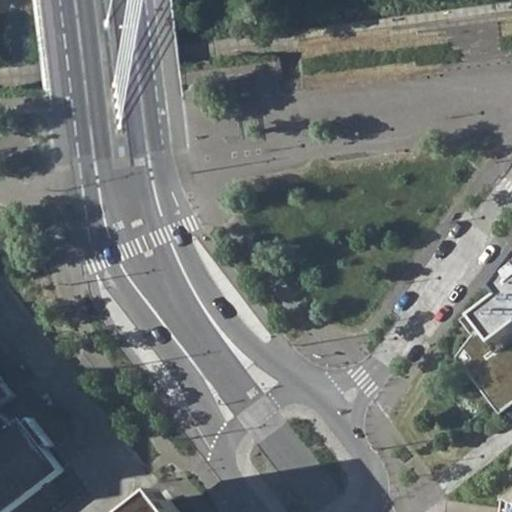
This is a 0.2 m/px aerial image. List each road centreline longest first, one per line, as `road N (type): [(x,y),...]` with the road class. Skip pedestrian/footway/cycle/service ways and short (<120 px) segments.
road 1 (tertiary): [(64,0),(105,260),(196,386),(225,445)]
road 2 (tertiary): [(303,391),(217,302),(181,228),(166,184),(141,0)]
road 3 (residential): [(511,182),(369,380),(331,409)]
road 4 (residential): [(133,483),(0,307)]
